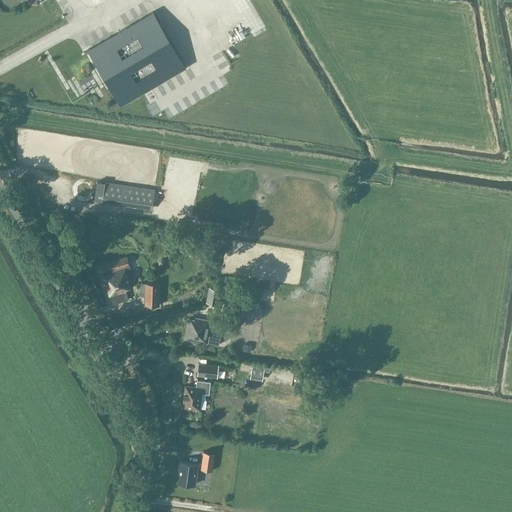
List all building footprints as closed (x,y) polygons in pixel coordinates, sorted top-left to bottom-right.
[(91,51),(101,68),(123,105),(187,67),(155,12),(91,51)] [(202,81),(206,92),(218,88),(215,77),(202,81)] [(202,100),(201,107),(209,109),(210,102),(202,100)] [(103,200),(152,208),(155,190),(106,183),(103,200)] [(49,188),(42,190),(47,206),(54,204),(49,188)] [(100,264),(112,303),(129,298),(126,289),(133,287),(129,273),(132,272),(126,256),(100,264)] [(142,283),(138,295),(145,297),(145,305),(159,306),(160,284),(142,283)] [(207,302),(217,304),(220,290),(210,288),(207,302)] [(185,338),(217,344),(221,323),(196,318),(196,320),(189,318),(185,338)] [(198,375),(219,377),(220,365),(199,363),(198,375)] [(185,399),(184,407),(200,409),(202,393),(210,394),(211,381),(198,379),(198,377),(197,386),(186,385),(185,393),(185,394),(185,398),(184,398),(184,399),(185,399)] [(195,431),(206,432),(207,425),(196,423),(195,431)] [(215,453),(204,452),(203,458),(202,464),(214,466),(215,453)] [(180,470),(178,482),(195,484),(198,464),(180,461),(179,470),(180,470)]
